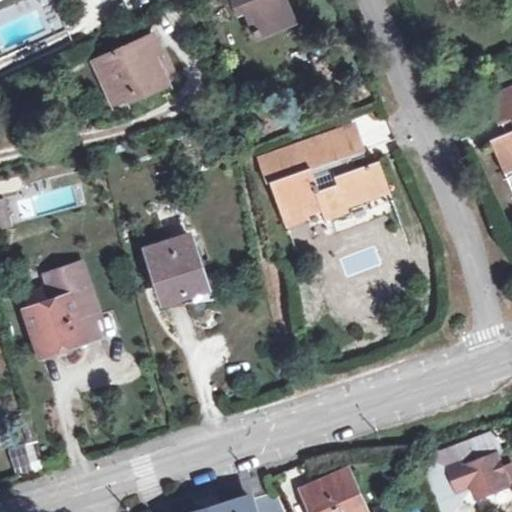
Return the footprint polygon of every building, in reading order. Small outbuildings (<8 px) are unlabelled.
[(256,37),(279,27),(276,19),(290,13),(284,0),(225,0),(226,1),(227,0),(233,0),(238,11),(244,9),(256,37)] [(276,19),(279,27),(293,21),(290,13),(276,19)] [(94,62),(110,96),(126,90),(129,96),(150,87),(152,91),(167,83),(167,81),(159,63),(168,59),(163,48),(158,50),(151,36),(94,62)] [(159,63),(167,81),(176,77),(168,59),(159,63)] [(126,90),(110,96),(113,103),(129,96),(126,90)] [(511,96),(492,105),(500,123),(501,122),(506,134),(488,141),(500,170),(511,164),(511,96)] [(356,169),(351,156),(361,151),(353,132),(264,163),(274,191),(271,192),(275,203),(277,202),(285,224),(308,216),(307,214),(320,209),(327,226),(332,225),(330,217),(348,210),(347,205),(388,189),(379,161),(356,169)] [(358,225),(391,211),(385,196),(352,210),(358,225)] [(0,199),(0,229),(10,227),(5,198),(0,199)] [(146,251),(164,303),(206,289),(189,237),(146,251)] [(45,355),(104,335),(98,316),(104,314),(87,262),(51,274),(58,298),(29,307),(45,355)] [(418,459),(438,507),(458,499),(457,492),(446,466),(461,460),(476,498),(508,486),(495,453),(501,451),(493,432),(418,459)] [(446,466),(457,492),(471,486),(461,460),(446,466)] [(312,485),(303,466),(274,477),(290,511),(364,511),(346,470),(312,485)] [(284,511),(276,491),(205,511),(284,511)] [(450,511),(458,499),(438,507),(439,511),(450,511)]
